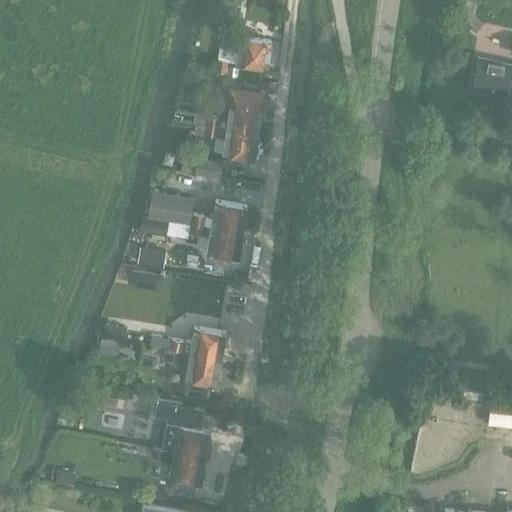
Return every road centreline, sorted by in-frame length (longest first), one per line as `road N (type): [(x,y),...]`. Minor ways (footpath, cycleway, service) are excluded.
road 1 (unknown): [(244,393),(297,0)]
road 2 (tertiary): [(319,511),(359,291),(374,135)]
road 3 (unclassified): [(374,135),(355,104),(337,0)]
road 4 (tertiary): [(374,135),(387,0)]
